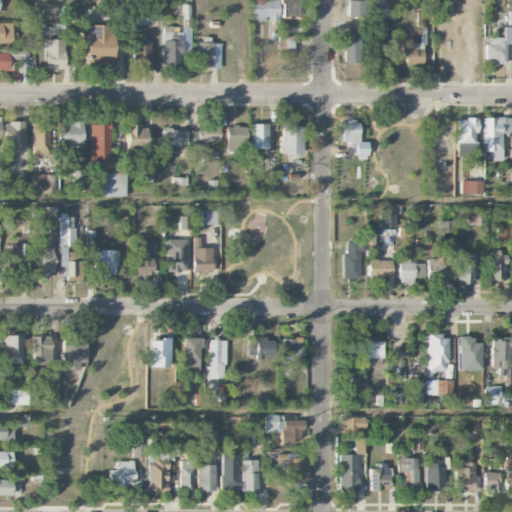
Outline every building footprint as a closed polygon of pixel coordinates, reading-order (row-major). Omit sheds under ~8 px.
[(278,0),(267,0),(250,0),(250,20),(278,20),(278,0)] [(280,0),(280,17),(296,17),(296,0),(280,0)] [(347,17),(364,18),(364,1),(348,0),(347,17)] [(0,23),(0,43),(10,43),(10,23),(0,23)] [(86,25),(85,64),(112,65),(113,26),(86,25)] [(511,43),(511,26),(503,27),(502,38),(486,38),(485,64),(505,64),(505,44),(511,43)] [(343,63),(360,64),(361,33),(343,33),(343,63)] [(277,54),(293,54),(293,36),(278,36),(277,54)] [(44,69),(63,69),(63,39),(44,40),(44,69)] [(212,43),(196,43),(196,67),(212,67),(212,43)] [(151,45),(135,45),(134,69),(150,70),(151,45)] [(17,73),(29,72),(29,51),(17,51),(17,73)] [(510,117),(483,118),(484,152),(491,151),(491,161),(501,161),(500,134),(511,133),(510,117)] [(456,118),(456,146),(463,146),(463,152),(476,152),(476,119),(456,118)] [(47,121),(31,121),(32,156),(48,156),(47,121)] [(341,121),(341,143),(354,143),(355,156),(366,156),(366,142),(358,143),(357,121),(341,121)] [(23,122),(1,122),(2,152),(23,152),(23,122)] [(61,122),(60,148),(81,148),(82,122),(61,122)] [(266,124),(250,124),(251,154),(267,154),(266,124)] [(90,167),(101,167),(100,197),(124,197),(124,166),(109,166),(109,125),(90,125),(90,167)] [(125,150),(146,151),(146,126),(126,126),(125,150)] [(218,144),(218,126),(196,126),(195,143),(218,144)] [(280,154),(301,155),(302,127),(280,126),(280,154)] [(245,127),(219,127),(219,143),(225,143),(225,152),(244,152),(245,127)] [(161,148),(178,148),(178,129),(162,129),(161,148)] [(84,170),(74,170),(73,186),(84,186),(84,170)] [(32,185),(48,186),(49,175),(32,174),(32,185)] [(12,193),(27,193),(27,175),(12,175),(12,193)] [(482,181),(461,181),(460,194),(482,194),(482,181)] [(480,206),(467,206),(467,225),(480,225),(480,206)] [(42,207),(43,221),(57,221),(56,207),(42,207)] [(379,228),(394,228),(394,210),(378,210),(379,228)] [(203,224),(218,224),(218,211),(204,211),(203,224)] [(60,247),(73,247),(73,215),(59,215),(60,247)] [(190,216),(178,217),(178,229),(190,229),(190,216)] [(436,233),(451,233),(451,221),(436,221),(436,233)] [(498,239),(507,239),(507,229),(498,229),(498,239)] [(210,273),(211,248),(199,248),(199,238),(192,238),(191,272),(210,273)] [(341,254),(341,279),(358,278),(357,251),(364,251),(363,239),(344,240),(345,253),(341,254)] [(185,272),(184,240),(164,240),(165,272),(185,272)] [(134,244),(134,276),(152,275),(152,243),(134,244)] [(53,245),(31,245),(32,277),(53,277),(53,245)] [(59,279),(80,279),(79,250),(59,250),(59,279)] [(115,251),(92,251),(93,277),(116,276),(115,251)] [(487,280),(504,280),(505,252),(487,252),(487,280)] [(449,280),(450,254),(436,254),(435,259),(426,259),(425,279),(449,280)] [(456,284),(472,284),(473,255),(457,255),(456,284)] [(422,263),(409,264),(409,258),(397,259),(397,282),(413,282),(413,278),(422,278),(422,263)] [(390,277),(390,260),(366,260),(367,281),(378,281),(378,277),(390,277)] [(3,335),(3,364),(21,364),(21,336),(3,335)] [(446,371),(445,335),(427,336),(427,372),(446,371)] [(49,336),(31,336),(32,364),(49,364),(49,336)] [(480,370),(479,343),(470,343),(470,336),(457,337),(458,371),(480,370)] [(182,373),(198,373),(198,338),(183,338),(182,373)] [(282,358),(300,358),(300,338),(281,339),(282,358)] [(511,376),(510,338),(489,338),(490,367),(497,367),(497,376),(511,376)] [(248,340),(248,356),(272,356),(272,339),(248,340)] [(61,370),(77,370),(77,363),(85,363),(85,341),(62,340),(61,370)] [(206,379),(225,379),(225,340),(208,341),(209,366),(206,366),(206,379)] [(242,341),(234,341),(233,360),(242,360),(242,341)] [(364,359),(382,358),(381,341),(363,342),(364,359)] [(47,384),(58,385),(58,371),(48,371),(47,384)] [(361,372),(339,372),(339,393),(361,393),(361,372)] [(452,381),(426,380),(426,396),(443,396),(443,400),(452,400),(452,381)] [(484,387),(483,405),(499,405),(499,387),(484,387)] [(9,405),(27,405),(28,391),(10,390),(9,405)] [(301,420),(281,420),(281,415),(264,416),(264,433),(279,433),(279,444),(301,444),(301,420)] [(363,434),(363,418),(339,417),(338,434),(363,434)] [(155,437),(155,420),(147,420),(146,437),(155,437)] [(4,430),(4,424),(0,423),(0,440),(12,441),(12,430),(4,430)] [(499,452),(510,452),(509,426),(499,426),(499,452)] [(167,492),(169,451),(148,450),(146,491),(167,492)] [(11,452),(0,451),(0,467),(11,468),(11,452)] [(179,490),(192,491),(193,454),(180,454),(179,490)] [(417,459),(403,458),(403,454),(396,454),(396,475),(402,476),(401,490),(416,490),(417,459)] [(423,455),(424,491),(443,490),(442,454),(423,455)] [(305,458),(286,459),(286,455),(275,455),(276,462),(284,462),(285,483),(305,482),(305,458)] [(337,455),(338,490),(356,490),(355,455),(337,455)] [(240,492),(257,491),(256,460),(239,460),(240,492)] [(108,470),(108,479),(115,479),(115,487),(133,487),(133,461),(115,462),(116,470),(108,470)] [(454,491),(473,491),(473,462),(462,462),(462,467),(453,468),(454,491)] [(213,465),(195,465),(195,491),(213,491),(213,465)] [(390,490),(390,466),(368,466),(368,490),(390,490)] [(235,491),(236,470),(220,470),(219,491),(235,491)] [(483,491),(501,491),(501,472),(482,472),(483,491)] [(0,495),(9,495),(10,480),(0,480),(0,495)]
